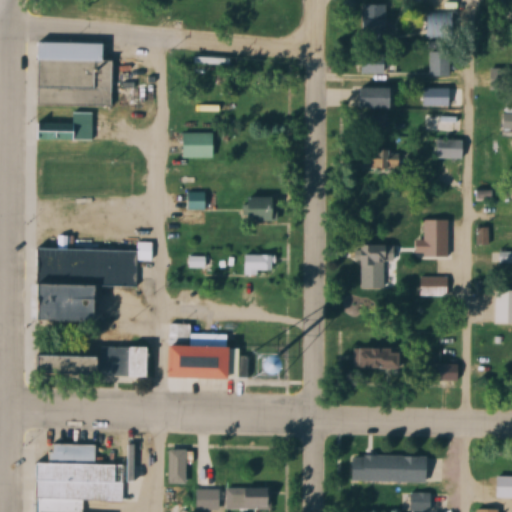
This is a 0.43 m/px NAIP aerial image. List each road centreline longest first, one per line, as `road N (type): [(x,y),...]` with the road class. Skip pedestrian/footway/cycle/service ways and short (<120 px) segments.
road 1 (residential): [(310,511),(315,0)]
road 2 (residential): [(1,416),(511,423)]
road 3 (residential): [(0,478),(5,0)]
road 4 (residential): [(313,50),(6,33)]
